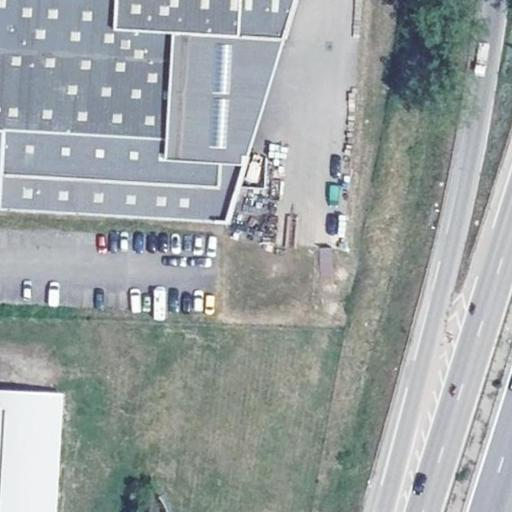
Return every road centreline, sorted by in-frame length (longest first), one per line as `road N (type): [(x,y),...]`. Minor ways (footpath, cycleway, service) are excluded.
road 1 (motorway): [(494,0),(388,511)]
road 2 (motorway): [(511,231),(424,511)]
